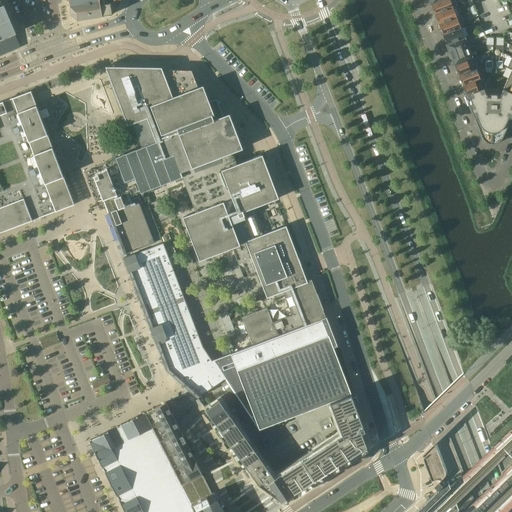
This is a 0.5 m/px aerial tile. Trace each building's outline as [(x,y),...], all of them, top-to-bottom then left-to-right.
[(0,0),(0,54),(20,46),(14,33),(15,33),(4,5),(3,5),(0,0)] [(98,0),(68,0),(71,14),(78,20),(101,16),(98,0)] [(98,0),(101,16),(113,14),(121,0),(98,0)] [(435,14),(453,7),(453,8),(457,6),(455,0),(442,0),(431,4),(433,9),(435,14)] [(438,24),(439,25),(457,18),(453,8),(453,7),(435,14),(437,19),(438,24)] [(461,28),(460,27),(457,18),(439,25),(440,29),(442,34),(442,35),(461,28)] [(465,26),(460,27),(461,28),(442,35),(444,39),(446,44),(446,45),(464,38),(465,38),(469,36),(465,26)] [(448,49),(450,55),(468,48),(465,38),(464,38),(446,45),(448,49)] [(454,65),(472,58),(472,57),(468,48),(450,55),(452,60),(454,65)] [(456,70),(458,75),(481,66),(476,56),(472,57),(472,58),(454,65),(456,70)] [(322,319),(321,318),(326,317),(311,279),(307,281),(297,255),(286,225),(286,226),(263,234),(253,208),(276,199),(279,198),(264,161),(262,154),(241,162),(237,164),(233,152),(236,151),(243,148),(229,113),(223,116),(216,99),(209,101),(203,85),(198,87),(192,70),(162,69),(162,67),(111,66),(105,66),(128,125),(133,123),(136,131),(135,132),(134,133),(134,134),(134,135),(134,136),(135,137),(136,138),(137,138),(138,138),(139,138),(142,147),(116,157),(117,161),(108,167),(107,168),(118,196),(129,192),(131,196),(135,194),(143,191),(151,188),(182,176),(196,212),(186,215),(183,217),(199,260),(203,259),(232,248),(244,278),(257,273),(262,285),(267,298),(273,295),(274,298),(284,295),(292,315),(273,322),(267,307),(242,317),(252,345),(322,319)] [(462,85),(480,78),(485,77),(481,66),(458,75),(460,80),(462,85)] [(465,95),(466,95),(484,88),(485,91),(492,91),(492,88),(484,88),(480,78),(462,85),(464,90),(465,95)] [(495,88),(495,92),(502,92),(503,89),(511,92),(511,80),(507,79),(503,89),(495,88)] [(511,115),(511,92),(503,89),(502,92),(495,92),(492,91),(485,91),(484,88),(466,95),(466,97),(475,120),(476,123),(478,129),(479,129),(481,136),(482,137),(482,138),(483,139),(484,140),(485,141),(486,142),(487,142),(488,143),(490,143),(491,143),(492,143),(494,143),(495,143),(497,142),(498,142),(499,141),(500,140),(501,139),(505,131),(511,115)] [(0,232),(74,204),(31,91),(0,102),(0,232)] [(155,243),(154,240),(139,201),(138,201),(135,194),(131,196),(129,192),(118,196),(107,168),(94,175),(124,254),(155,243)] [(167,372),(197,398),(225,379),(203,347),(163,242),(125,256),(123,257),(167,372)] [(220,314),(229,338),(237,336),(227,311),(220,314)] [(337,345),(329,323),(326,316),(326,317),(321,318),(322,319),(252,345),(214,360),(214,361),(213,361),(251,417),(254,416),(259,429),(351,394),(335,350),(333,347),(334,346),(334,348),(336,347),(336,345),(337,345)] [(39,340),(42,347),(59,341),(56,334),(39,340)] [(481,400),(504,423),(511,415),(511,370),(482,400),(481,400)] [(108,377),(91,384),(93,389),(110,383),(108,377)] [(212,405),(205,409),(206,410),(251,474),(258,484),(281,501),(281,502),(293,494),(292,494),(338,464),(339,464),(350,457),(350,456),(367,445),(361,431),(365,430),(362,422),(356,405),(352,396),(351,394),(330,402),(330,403),(335,415),(343,437),(339,439),(337,436),(275,477),(266,465),(242,431),(219,399),(212,405)] [(224,511),(214,492),(212,493),(179,427),(181,427),(172,410),(171,411),(166,402),(154,408),(153,408),(152,408),(152,409),(148,410),(148,411),(148,410),(147,411),(145,412),(144,412),(143,413),(138,416),(137,416),(136,416),(136,417),(129,421),(129,420),(128,421),(128,420),(127,421),(122,424),(121,424),(120,424),(121,424),(120,425),(118,426),(117,426),(116,427),(117,427),(108,431),(107,431),(106,432),(107,432),(101,434),(100,435),(96,437),(91,440),(91,439),(91,440),(91,439),(90,440),(89,441),(89,442),(90,443),(90,442),(90,443),(94,451),(94,452),(95,453),(95,452),(95,453),(98,458),(98,459),(99,460),(103,468),(103,469),(104,470),(104,471),(105,471),(109,480),(109,481),(110,481),(112,487),(113,488),(117,497),(118,498),(118,499),(119,500),(123,508),(123,509),(124,510),(125,511),(224,511)] [(428,500),(415,511),(426,511),(431,507),(450,488),(452,487),(452,486),(449,480),(428,500)] [(449,490),(443,496),(447,499),(452,494),(449,490)]
